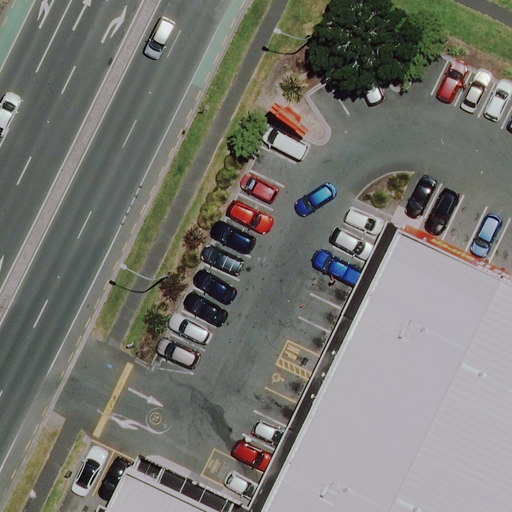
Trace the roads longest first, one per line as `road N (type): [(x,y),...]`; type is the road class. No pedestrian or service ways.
road 1 (secondary): [(193,0),(0,400)]
road 2 (secondary): [(0,178),(86,0)]
